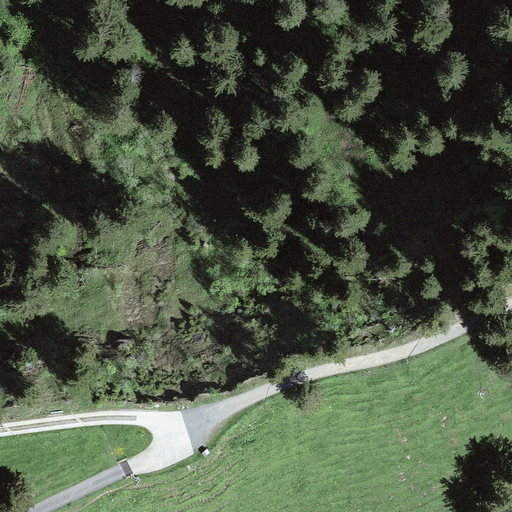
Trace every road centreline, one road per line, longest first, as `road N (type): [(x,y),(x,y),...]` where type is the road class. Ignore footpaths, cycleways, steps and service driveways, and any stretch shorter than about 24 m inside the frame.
road 1 (track): [(511,301),(421,345),(287,382),(169,428)]
road 2 (unclassified): [(38,511),(154,457),(170,442),(169,428),(109,417),(0,429)]
